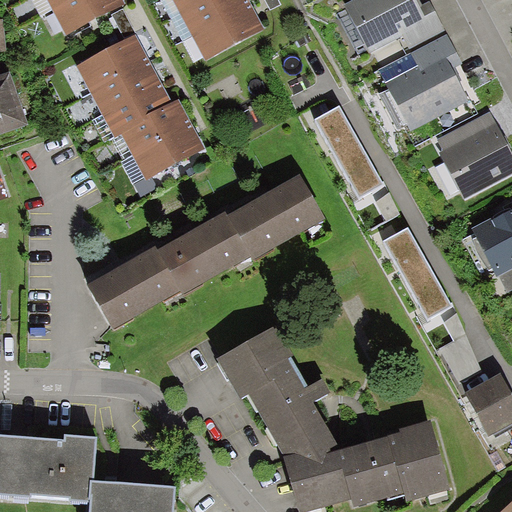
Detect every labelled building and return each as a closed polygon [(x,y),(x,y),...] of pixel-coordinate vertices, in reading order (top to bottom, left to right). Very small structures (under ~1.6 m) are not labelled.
[(46,0),(53,14),(80,0),(46,0)] [(125,8),(120,0),(80,0),(53,14),(66,38),(125,8)] [(172,0),(181,15),(208,0),(172,0)] [(247,0),(208,0),(181,15),(192,38),(251,6),(247,0)] [(278,0),(265,0),(271,10),(282,5),(278,0)] [(413,0),(354,0),(344,5),(371,56),(403,40),(409,51),(445,32),(429,1),(417,7),(413,0)] [(251,6),(192,38),(207,65),(266,34),(251,6)] [(124,12),(113,18),(124,40),(135,35),(124,12)] [(447,37),(412,56),(419,69),(386,87),(412,134),(469,103),(451,70),(462,64),(447,37)] [(91,94),(149,64),(136,39),(79,69),(91,94)] [(149,64),(91,94),(103,117),(161,86),(149,64)] [(9,79),(0,81),(0,138),(27,129),(9,79)] [(161,86),(103,117),(115,139),(122,136),(172,109),(161,86)] [(134,159),(192,128),(180,105),(172,109),(122,136),(134,159)] [(340,111),(316,125),(359,202),(383,188),(340,111)] [(511,154),(489,113),(439,141),(444,151),(439,153),(464,201),(511,176),(511,154)] [(192,128),(134,159),(146,182),(204,152),(192,128)] [(301,182),(228,223),(250,261),(252,264),(324,224),(301,182)] [(511,210),(474,231),(499,278),(511,270),(511,210)] [(226,219),(156,258),(177,295),(180,300),(250,261),(228,223),(226,219)] [(452,310),(408,232),(384,245),(428,323),(452,310)] [(153,253),(88,290),(112,332),(177,295),(156,258),(153,253)] [(511,270),(499,278),(508,295),(511,292),(511,270)] [(329,459),(340,455),(315,409),(331,398),(321,384),(306,393),(290,364),(294,361),(277,332),(218,368),(242,406),(248,403),(285,466),(299,462),(329,459)] [(511,428),(511,397),(500,376),(464,397),(489,441),(511,428)] [(285,466),(297,511),(328,511),(354,504),(356,511),(404,498),(406,507),(452,494),(433,426),(400,435),(401,438),(340,455),(329,459),(299,462),(285,466)] [(0,501),(92,507),(93,488),(96,442),(65,441),(64,447),(0,443),(0,501)] [(170,511),(172,492),(93,488),(92,507),(91,511),(170,511)]
